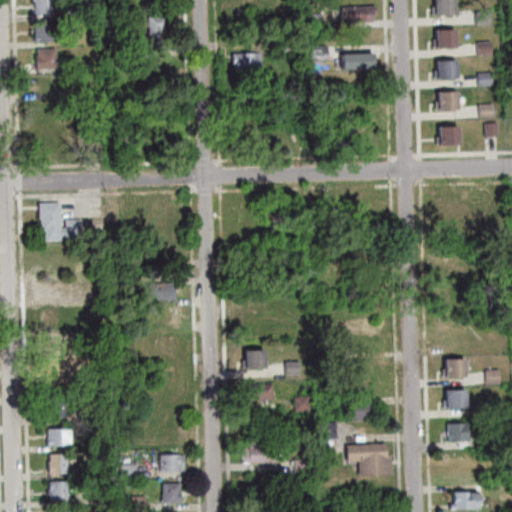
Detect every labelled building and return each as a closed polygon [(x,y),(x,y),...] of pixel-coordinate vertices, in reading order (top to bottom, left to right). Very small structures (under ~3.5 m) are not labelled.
[(33,0),(33,14),(51,14),(50,0),(33,0)] [(254,11),(253,0),(231,0),(232,11),(254,11)] [(432,0),(452,0),(452,14),(430,14),(430,7),(432,7),(432,0)] [(339,7),(374,5),(374,14),(370,14),(370,20),(340,21),(339,7)] [(474,24),(473,12),(487,12),(487,24),(474,24)] [(303,30),(302,14),(319,14),(320,29),(303,30)] [(159,44),(159,30),(164,30),(164,17),(147,18),(148,45),(159,44)] [(33,41),(58,41),(58,24),(33,24),(33,41)] [(431,48),(431,40),(434,40),(434,30),(453,30),(453,48),(431,48)] [(275,51),(275,37),(290,36),(290,50),(275,51)] [(476,54),(475,42),(488,41),(489,54),(476,54)] [(325,60),(308,61),(307,46),(324,45),(325,60)] [(55,68),(55,48),(35,48),(35,68),(55,68)] [(256,52),(257,70),(234,71),(233,64),(231,64),(230,53),(256,52)] [(371,68),(340,69),(340,55),(371,54),(371,68)] [(454,78),(432,79),(432,71),(434,71),(434,62),(453,61),(454,78)] [(490,85),(476,86),(476,74),(489,73),(490,85)] [(36,96),(57,95),(57,75),(36,75),(36,96)] [(433,110),(433,102),(436,102),(436,92),(453,92),(454,110),(433,110)] [(62,105),(37,105),(37,125),(62,125),(62,105)] [(477,117),(477,105),(490,105),(490,117),(477,117)] [(495,136),(483,136),(482,123),(495,123),(495,136)] [(456,144),(434,145),(434,137),(437,137),(436,127),(456,127),(456,144)] [(39,136),(39,156),(59,156),(59,136),(39,136)] [(80,218),(59,218),(59,201),(38,201),(38,239),(80,239),(80,218)] [(468,202),(444,202),(444,233),(468,233),(468,202)] [(42,281),(42,297),(65,297),(64,281),(42,281)] [(175,298),(175,283),(151,283),(151,298),(175,298)] [(83,287),(83,301),(99,302),(98,287),(83,287)] [(287,314),(303,314),(303,301),(287,301),(287,314)] [(42,329),(61,329),(61,306),(42,306),(42,329)] [(177,324),(177,306),(150,306),(150,324),(177,324)] [(264,336),(264,308),(242,308),(242,336),(264,336)] [(75,325),(75,336),(92,335),(91,324),(75,325)] [(150,353),(178,353),(178,336),(150,336),(150,353)] [(44,337),(44,360),(64,360),(64,337),(44,337)] [(241,369),(240,361),(243,361),(243,351),(262,351),(263,368),(241,369)] [(80,353),(81,368),(102,367),(101,352),(80,353)] [(440,377),(440,369),(443,369),(443,360),(462,360),(462,377),(440,377)] [(283,362),(296,362),(296,374),(283,374),(283,362)] [(65,370),(46,370),(46,388),(65,388),(65,370)] [(483,370),(497,370),(497,382),(484,383),(483,370)] [(178,379),(154,379),(154,401),(178,401),(178,379)] [(270,399),(245,400),(244,385),(269,384),(270,399)] [(441,409),(441,400),(444,400),(444,391),(462,391),(463,408),(441,409)] [(306,396),(307,409),(292,409),(292,397),(306,396)] [(47,397),(47,417),(66,417),(66,397),(47,397)] [(347,418),(346,403),(374,402),(374,417),(347,418)] [(484,402),(497,402),(498,414),(484,414),(484,402)] [(179,439),(179,408),(158,408),(158,419),(152,419),(152,439),(179,439)] [(77,412),(77,422),(94,422),(94,411),(77,412)] [(333,438),(317,438),(317,423),(333,423),(333,438)] [(465,440),(445,440),(445,423),(464,423),(465,440)] [(46,445),(68,445),(68,427),(46,427),(46,445)] [(274,462),(247,463),(247,462),(241,462),(241,449),(246,449),(246,448),(247,448),(247,432),(259,432),(260,448),(274,447),(274,462)] [(495,434),(495,447),(481,447),(481,434),(495,434)] [(343,445),(383,443),(383,455),(388,455),(389,473),(356,475),(356,460),(344,461),(343,445)] [(67,451),(47,451),(47,472),(67,472),(67,451)] [(184,453),(158,453),(158,470),(184,470),(184,453)] [(291,460),(307,459),(307,471),(291,471),(291,460)] [(136,476),(136,463),(120,463),(120,476),(136,476)] [(291,485),(291,476),(304,476),(304,485),(291,485)] [(66,480),(47,480),(47,500),(66,500),(66,480)] [(181,502),(181,482),(160,482),(160,502),(181,502)] [(448,510),(447,504),(451,504),(451,492),(475,492),(475,509),(448,510)] [(92,498),(92,505),(105,505),(104,497),(92,498)] [(144,497),(130,497),(130,511),(144,511),(144,497)]
